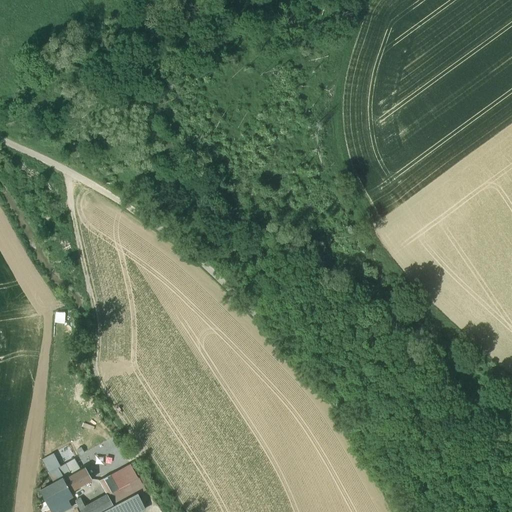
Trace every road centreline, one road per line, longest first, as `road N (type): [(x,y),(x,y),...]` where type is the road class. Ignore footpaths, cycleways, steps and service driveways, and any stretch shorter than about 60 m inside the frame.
road 1 (track): [(0,138),(133,209),(206,265),(341,406),(396,511)]
road 2 (track): [(511,373),(391,255),(346,191),(329,103),(340,30)]
